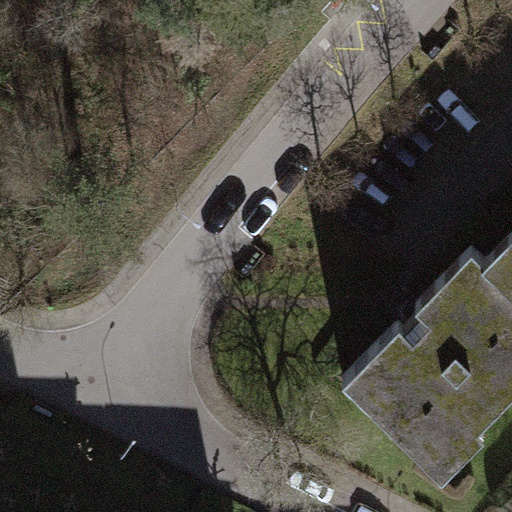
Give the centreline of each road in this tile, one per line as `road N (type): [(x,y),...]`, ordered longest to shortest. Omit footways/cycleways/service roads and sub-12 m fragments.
road 1 (residential): [(415,0),(248,188),(108,396)]
road 2 (residential): [(336,511),(108,396)]
